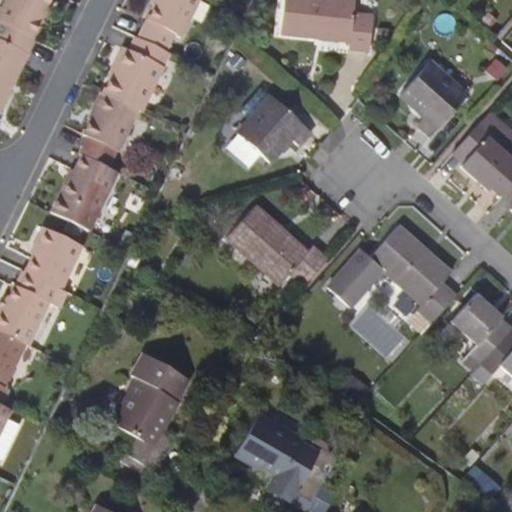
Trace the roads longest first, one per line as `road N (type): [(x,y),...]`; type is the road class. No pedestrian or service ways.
road 1 (residential): [(9,193),(103,0)]
road 2 (residential): [(511,272),(421,189),(361,173)]
